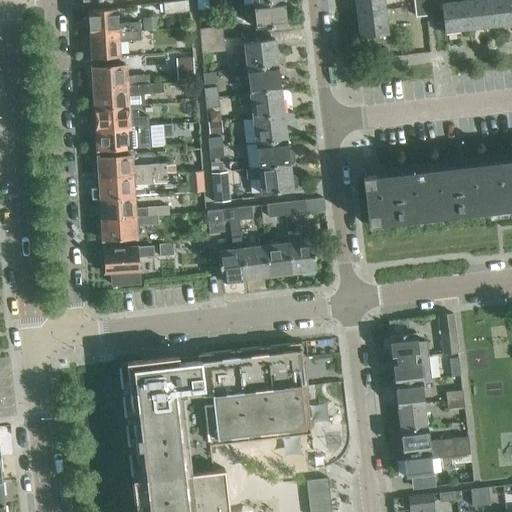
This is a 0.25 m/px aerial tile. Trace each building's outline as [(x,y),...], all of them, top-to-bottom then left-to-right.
[(187,0),(182,0),(163,2),(165,14),(189,11),(187,0)] [(247,15),(255,14),(257,29),(287,26),(284,0),(254,3),(239,5),(241,19),(248,18),(247,15)] [(356,0),(358,13),(386,10),(384,0),(356,0)] [(473,0),(466,1),(469,29),(493,26),(489,0),(473,0)] [(511,0),(489,0),(493,26),(511,23),(511,0)] [(444,32),(469,29),(466,1),(441,4),(444,32)] [(425,5),(415,7),(416,16),(427,15),(425,5)] [(151,21),(127,23),(118,23),(117,7),(89,9),(91,34),(152,30),(151,21)] [(389,35),(386,10),(358,13),(361,38),(389,35)] [(201,40),(223,38),(222,27),(200,29),(201,40)] [(185,28),(175,28),(176,40),(186,40),(185,28)] [(119,41),(142,40),(153,39),(152,30),(91,34),(93,58),(121,56),(119,41)] [(223,38),(201,40),(202,53),(224,50),(223,38)] [(248,68),(278,64),(275,39),(245,42),(248,68)] [(195,78),(193,58),(180,59),(182,79),(195,78)] [(150,75),(127,77),(126,64),(92,66),(94,87),(150,84),(150,75)] [(251,93),(281,90),(278,64),(248,68),(251,93)] [(217,82),(215,71),(203,73),(205,83),(217,82)] [(151,93),(164,92),(163,83),(150,84),(94,87),(95,108),(128,106),(127,95),(151,93)] [(205,98),(218,97),(217,87),(204,88),(205,98)] [(240,106),(252,105),(254,119),(284,115),(281,90),(251,93),(238,94),(240,106)] [(218,97),(205,98),(206,109),(220,107),(218,97)] [(159,116),(152,117),(129,118),(128,106),(95,108),(97,129),(148,126),(160,126),(159,116)] [(209,112),(211,123),(219,122),(220,122),(219,115),(215,112),(209,112)] [(287,140),(287,139),(284,115),(254,119),(257,143),(287,140)] [(219,122),(211,123),(207,123),(208,135),(221,134),(219,122)] [(172,125),(162,125),(162,137),(172,136),(172,125)] [(98,150),(127,148),(150,147),(148,126),(97,129),(98,150)] [(209,148),(223,147),(222,136),(208,138),(209,148)] [(290,139),(287,140),(257,143),(260,168),(290,164),(288,153),(292,152),(294,149),(293,142),(290,139)] [(223,147),(209,148),(210,159),(224,157),(223,147)] [(131,153),(127,153),(98,155),(100,177),(167,172),(166,164),(132,166),(131,153)] [(261,178),(262,193),(293,189),(295,188),(298,185),(297,178),(294,175),(291,175),(290,164),(260,168),(246,169),(247,179),(261,178)] [(511,208),(511,165),(377,181),(376,175),(364,177),(369,225),(511,208)] [(202,170),(191,170),(192,192),(203,191),(202,170)] [(167,182),(167,173),(167,172),(100,177),(101,197),(135,195),(134,184),(167,182)] [(214,202),(230,200),(227,173),(212,174),(214,202)] [(135,208),(135,196),(135,195),(101,197),(102,218),(158,215),(169,214),(168,206),(158,206),(135,208)] [(306,212),(305,200),(284,202),(285,215),(306,212)] [(285,215),(284,202),(267,204),(268,217),(285,215)] [(251,206),(238,208),(239,220),(253,218),(251,206)] [(239,220),(238,208),(207,211),(210,233),(226,232),(225,221),(239,220)] [(159,224),(158,215),(102,218),(104,240),(137,238),(136,225),(159,224)] [(287,232),(289,243),(288,243),(292,274),(316,271),(313,240),(298,242),(297,231),(287,232)] [(233,249),(219,251),(223,282),(246,279),(243,248),(241,237),(232,238),(233,249)] [(172,256),(171,243),(159,243),(160,256),(172,256)] [(266,245),(269,276),(292,274),(288,243),(266,245)] [(243,248),(246,279),(269,276),(266,245),(243,248)] [(140,284),(139,272),(138,256),(154,255),(153,246),(104,249),(104,260),(101,260),(102,271),(105,271),(105,274),(112,273),(112,285),(140,284)] [(458,352),(455,328),(453,313),(439,315),(443,354),(458,352)] [(415,333),(398,335),(390,336),(393,359),(428,355),(427,341),(416,342),(415,333)] [(300,342),(122,362),(139,511),(227,511),(223,469),(213,470),(211,445),(311,433),(300,342)] [(396,383),(421,380),(431,379),(428,355),(393,359),(396,383)] [(451,376),(460,375),(458,358),(449,360),(451,376)] [(421,380),(396,383),(399,406),(424,403),(421,380)] [(446,400),(463,399),(462,390),(445,392),(446,400)] [(463,399),(446,400),(447,409),(464,407),(463,399)] [(399,406),(402,429),(402,430),(427,427),(424,403),(399,406)] [(404,453),(443,449),(442,439),(428,441),(427,427),(402,430),(404,453)] [(467,436),(451,438),(452,448),(469,446),(468,436),(467,436)] [(453,456),(470,454),(469,446),(452,448),(443,449),(404,453),(407,476),(432,473),(430,459),(453,456)] [(310,511),(332,511),(328,478),(307,480),(310,511)] [(480,488),(482,505),(490,504),(488,487),(480,488)] [(482,505),(480,488),(470,489),(472,506),(482,505)] [(456,491),(439,493),(440,502),(457,500),(456,491)] [(432,494),(409,496),(411,511),(434,508),(432,494)]
